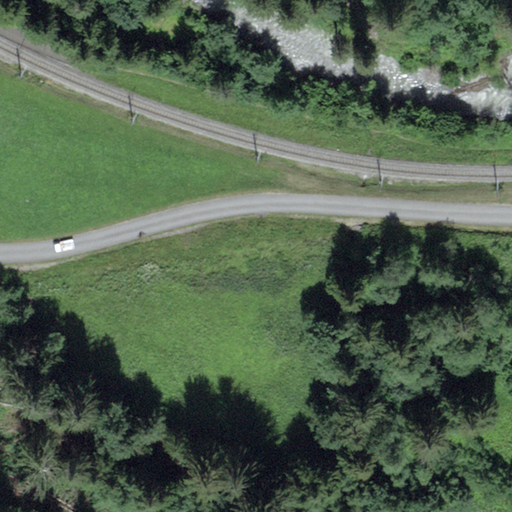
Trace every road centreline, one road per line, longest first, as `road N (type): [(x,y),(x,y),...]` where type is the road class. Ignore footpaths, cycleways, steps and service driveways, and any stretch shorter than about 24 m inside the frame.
road 1 (unclassified): [(0,17),(74,63),(423,151),(511,151)]
road 2 (unclassified): [(511,215),(242,206),(48,257),(0,256)]
